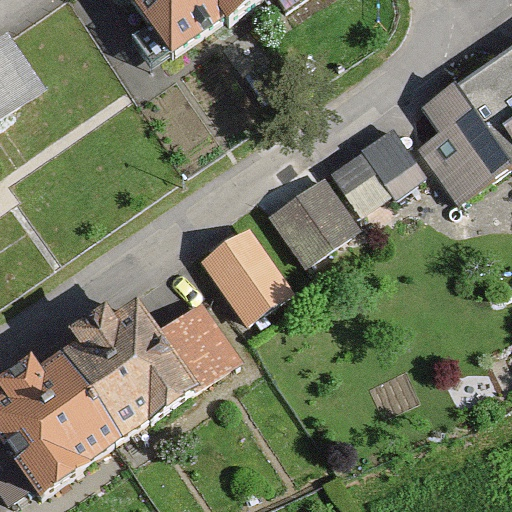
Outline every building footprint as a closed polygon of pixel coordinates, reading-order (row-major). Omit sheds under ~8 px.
[(254,22),(241,0),(125,0),(170,73),(254,22)] [(241,0),(254,22),(287,0),(241,0)] [(511,59),(421,117),(475,202),(511,178),(511,59)] [(18,61),(0,72),(0,224),(13,217),(0,197),(0,127),(43,101),(18,61)] [(391,140),(333,179),(367,230),(425,191),(391,140)] [(322,185),(273,218),(311,273),(359,240),(322,185)] [(252,245),(204,278),(250,345),(298,312),(252,245)] [(251,386),(202,320),(161,350),(207,416),(251,386)] [(207,416),(161,350),(141,321),(68,368),(132,467),(207,416)] [(62,511),(132,467),(68,368),(0,411),(0,461),(32,511),(62,511)]
